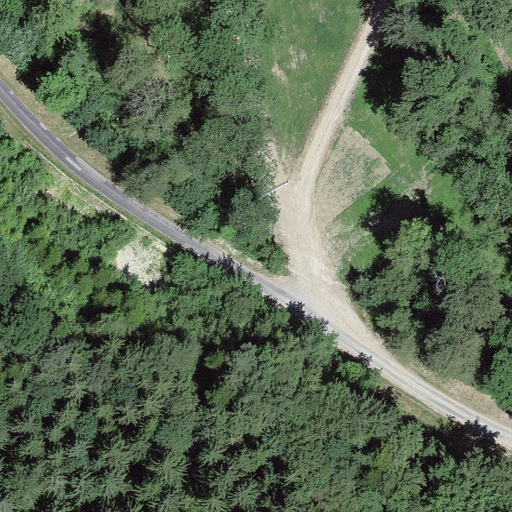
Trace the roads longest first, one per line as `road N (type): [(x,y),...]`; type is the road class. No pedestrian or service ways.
road 1 (unclassified): [(0,89),(63,154),(418,393),(511,433)]
road 2 (track): [(286,303),(349,71),(401,0)]
